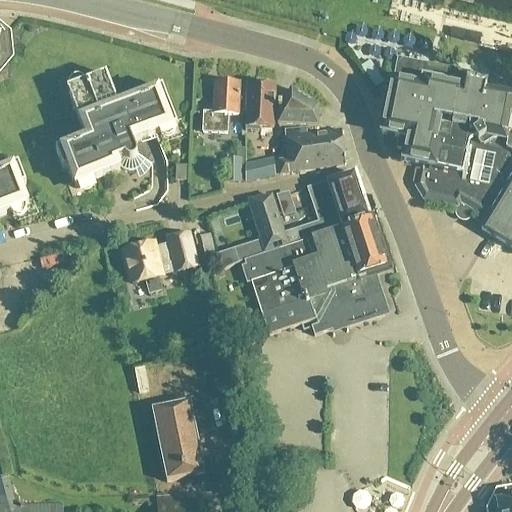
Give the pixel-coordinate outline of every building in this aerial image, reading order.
[(473,216),(475,213),(485,220),(479,229),(511,249),(511,113),(511,110),(511,101),(483,95),(485,85),(469,82),(471,74),(437,67),(397,59),(389,100),(388,104),(381,137),(399,141),(397,150),(404,151),(402,158),(405,158),(404,163),(420,166),(415,188),(424,201),(457,208),(456,212),(465,214),(473,216)] [(106,76),(86,84),(83,79),(81,78),(78,78),(76,78),(74,79),(72,80),(71,82),(70,84),(69,86),(70,90),(67,91),(69,95),(86,139),(56,151),(64,170),(67,169),(72,181),(75,189),(97,180),(121,171),(125,173),(127,173),(129,174),(133,174),(137,173),(139,180),(142,178),(143,177),(147,175),(150,171),(152,167),(137,158),(137,156),(133,145),(145,140),(156,136),(174,129),(171,123),(168,114),(159,90),(148,94),(118,105),(106,76)] [(214,84),(213,114),(204,114),(203,134),(228,135),(229,116),(239,116),(240,85),(214,84)] [(248,85),(246,117),(246,129),(246,131),(274,130),(276,86),(248,85)] [(278,126),(318,128),(318,107),(292,90),(279,111),(278,126)] [(278,161),(279,178),(298,175),(298,174),(347,166),(341,132),(308,137),(306,129),(285,133),(286,140),(285,140),(287,153),(288,160),(278,161)] [(226,159),(226,183),(245,183),(246,150),(237,149),(237,159),(226,159)] [(0,217),(11,213),(29,206),(27,200),(16,172),(14,167),(0,172),(0,217)] [(176,167),(175,182),(186,182),(187,168),(176,167)] [(348,177),(307,190),(314,212),(363,196),(355,175),(348,177)] [(261,241),(235,249),(239,264),(244,263),(279,252),(278,250),(339,231),(339,230),(370,221),(363,196),(314,212),(318,224),(283,235),(279,223),(257,230),(261,241)] [(272,197),(248,203),(257,230),(279,223),(273,201),(272,197)] [(245,267),(241,269),(247,285),(249,284),(251,284),(257,302),(260,311),(269,337),(298,327),(310,323),(315,338),(332,333),(330,329),(338,326),(339,330),(385,315),(372,277),(386,272),(372,230),(370,223),(340,232),(339,231),(278,250),(279,252),(244,263),(245,267)] [(132,285),(146,282),(149,296),(163,293),(160,279),(161,279),(161,277),(177,273),(177,274),(197,270),(189,236),(169,241),(171,246),(154,249),(154,247),(125,253),(132,285)] [(219,268),(212,237),(197,239),(204,271),(219,268)] [(135,370),(139,394),(149,392),(145,368),(135,370)] [(206,476),(191,403),(152,411),(167,484),(206,476)] [(0,482),(0,504),(1,508),(0,508),(0,511),(61,511),(62,507),(16,508),(9,480),(0,482)] [(511,511),(511,489),(497,492),(488,511),(511,511)] [(222,511),(221,496),(158,501),(158,511),(222,511)] [(362,511),(378,511),(378,501),(362,502),(362,511)]
